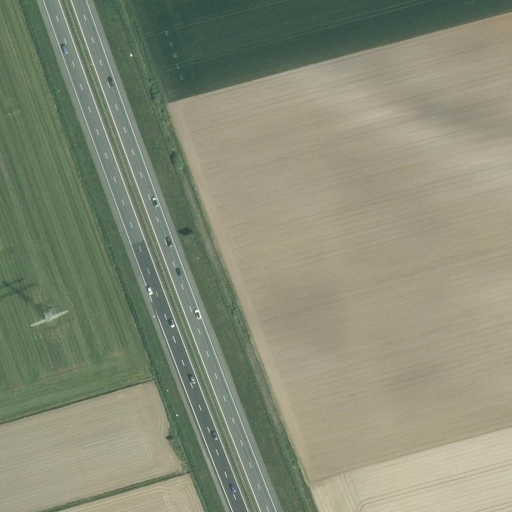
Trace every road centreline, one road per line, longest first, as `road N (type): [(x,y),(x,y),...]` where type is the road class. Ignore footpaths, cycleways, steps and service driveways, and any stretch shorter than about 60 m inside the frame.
road 1 (motorway): [(273,511),(79,0)]
road 2 (motorway): [(51,0),(242,511)]
